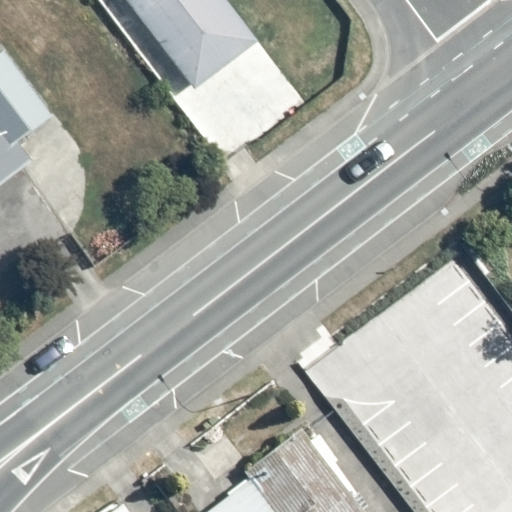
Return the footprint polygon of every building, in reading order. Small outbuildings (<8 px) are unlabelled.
[(121,0),(194,92),(257,43),(222,0),(121,0)] [(0,188),(32,164),(17,144),(53,116),(4,51),(0,54),(0,188)] [(511,377),(432,346),(397,437),(476,468),(473,477),(505,489),(511,472),(511,377)] [(362,511),(301,428),(249,466),(225,433),(195,455),(210,475),(179,497),(189,511),(362,511)] [(111,511),(131,511),(127,503),(111,511)]
